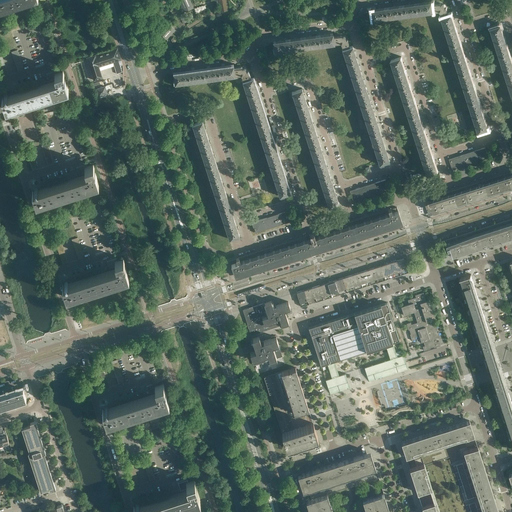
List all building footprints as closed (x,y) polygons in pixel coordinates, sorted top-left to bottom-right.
[(188,0),(180,0),(184,10),(191,6),(188,0)] [(433,6),(433,4),(432,1),(417,3),(419,14),(434,12),(433,6)] [(419,14),(417,3),(402,5),(404,16),(419,14)] [(449,14),(446,7),(445,7),(444,4),(441,4),(441,3),(433,4),(433,6),(434,12),(440,11),(442,17),(449,14)] [(196,13),(207,10),(206,5),(195,7),(196,13)] [(404,16),(402,5),(387,7),(389,18),(404,16)] [(389,18),(387,7),(372,9),(373,16),(372,16),(373,19),(374,19),(374,20),(389,18)] [(457,29),(455,22),(452,13),(449,14),(442,17),(441,17),(446,32),(457,29)] [(159,30),(165,35),(171,28),(171,29),(169,27),(169,26),(167,25),(165,24),(165,23),(159,30)] [(506,39),(504,33),(505,33),(504,30),(503,31),(501,24),(491,28),(495,42),(506,39)] [(461,43),(459,36),(457,29),(446,32),(451,46),(461,43)] [(334,44),(334,43),(334,37),(333,36),(333,33),(318,35),(319,46),(334,44)] [(319,46),(318,35),(303,37),(304,48),(319,46)] [(349,46),(347,39),(346,39),(345,36),(341,36),(341,35),(333,36),(334,37),(334,43),(341,43),(342,49),(349,46)] [(304,48),(303,37),(288,39),(289,50),(304,48)] [(289,50),(288,39),(273,41),(274,48),(273,48),(273,51),(274,51),(274,52),(289,50)] [(510,53),(508,47),(509,47),(508,45),(507,45),(506,39),(495,42),(500,57),(510,53)] [(466,57),(464,51),(461,43),(451,46),(455,60),(466,57)] [(357,60),(355,54),(352,45),(349,46),(342,49),(347,63),(357,60)] [(99,66),(120,60),(121,59),(117,48),(87,57),(94,80),(102,78),(99,66)] [(511,68),(511,59),(510,53),(500,57),(504,71),(511,68)] [(406,71),(404,65),(405,65),(404,62),(403,63),(401,56),(391,60),(396,74),(406,71)] [(470,71),(468,65),(466,57),(455,60),(460,75),(470,71)] [(362,74),(360,68),(357,60),(347,63),(351,78),(362,74)] [(235,76),(235,75),(234,69),(234,68),(233,65),(218,67),(220,78),(235,76)] [(220,78),(218,67),(203,69),(205,80),(220,78)] [(250,78),(247,71),(246,71),(245,68),(242,68),(242,67),(234,68),(234,69),(235,75),(241,75),(243,81),(250,78)] [(205,80),(203,69),(188,71),(190,82),(205,80)] [(6,109),(68,89),(65,79),(62,80),(61,76),(64,75),(63,71),(57,73),(56,71),(47,74),(49,81),(56,78),(58,77),(58,81),(3,99),(3,100),(6,109)] [(190,82),(188,71),(173,73),(174,80),(173,80),(174,83),(175,83),(175,84),(190,82)] [(411,85),(409,79),(410,79),(409,77),(408,77),(406,71),(396,74),(400,89),(411,85)] [(475,86),(473,79),(470,71),(460,75),(465,89),(475,86)] [(366,89),(364,83),(362,74),(351,78),(356,92),(366,89)] [(258,92),(256,86),(253,77),(250,78),(243,81),(242,81),(247,96),(258,92)] [(415,100),(414,94),(413,94),(414,93),(414,91),(413,91),(411,85),(400,89),(405,103),(415,100)] [(109,91),(108,88),(106,89),(105,86),(97,88),(99,95),(108,92),(109,91)] [(480,100),(478,94),(475,86),(465,89),(469,103),(480,100)] [(307,103),(305,97),(306,96),(305,94),(304,95),(302,88),(292,92),(296,106),(307,103)] [(371,103),(369,97),(366,89),(356,92),(360,106),(371,103)] [(262,107),(260,100),(258,92),(247,96),(252,110),(262,107)] [(420,114),(418,108),(419,108),(418,105),(417,106),(415,100),(405,103),(410,117),(420,114)] [(484,114),(482,108),(480,100),(469,103),(474,118),(484,114)] [(51,114),(57,112),(55,105),(54,105),(54,103),(47,105),(49,110),(50,110),(51,114)] [(311,117),(309,111),(310,111),(310,109),(309,109),(307,103),(296,106),(301,121),(311,117)] [(375,117),(374,111),(371,103),(360,106),(365,121),(375,117)] [(267,121),(265,115),(262,107),(252,110),(256,124),(267,121)] [(425,128),(423,122),(424,122),(423,120),(422,120),(420,114),(410,117),(414,132),(425,128)] [(489,129),(486,120),(484,114),(474,118),(478,132),(479,132),(479,133),(483,132),(483,131),(489,129)] [(316,132),(314,125),(315,125),(314,123),(313,123),(311,117),(301,121),(305,135),(316,132)] [(380,132),(378,126),(375,117),(365,121),(370,135),(380,132)] [(207,135),(205,129),(206,129),(205,126),(204,127),(202,120),(192,124),(197,138),(207,135)] [(271,135),(269,129),(267,121),(256,124),(261,139),(271,135)] [(429,143),(427,137),(428,137),(428,134),(427,135),(425,128),(414,132),(419,146),(429,143)] [(320,146),(319,140),(319,137),(318,138),(316,132),(305,135),(310,149),(320,146)] [(385,146),(383,140),(380,132),(370,135),(374,149),(385,146)] [(212,149),(210,143),(211,143),(210,141),(209,141),(207,135),(197,138),(201,153),(212,149)] [(276,150),(274,143),(271,135),(261,139),(266,153),(276,150)] [(434,157),(432,151),(433,151),(432,149),(431,149),(429,143),(419,146),(423,161),(434,157)] [(325,160),(323,154),(324,154),(323,152),(322,152),(320,146),(310,149),(315,164),(325,160)] [(389,161),(387,154),(385,146),(374,149),(379,164),(380,164),(380,165),(384,164),(383,163),(389,161)] [(453,169),(489,158),(485,147),(449,159),(453,169)] [(216,164),(214,157),(215,157),(215,155),(214,155),(212,149),(201,153),(206,167),(216,164)] [(281,164),(279,158),(276,150),(266,153),(270,167),(281,164)] [(438,172),(436,165),(437,165),(437,163),(436,163),(434,157),(423,161),(428,175),(438,172)] [(330,175),(328,169),(329,168),(328,166),(327,166),(325,160),(315,164),(319,178),(330,175)] [(36,202),(98,183),(95,173),(92,174),(91,170),(94,169),(93,165),(87,167),(86,164),(77,167),(79,174),(87,172),(86,171),(88,171),(88,175),(33,193),(33,194),(36,203),(36,202)] [(221,178),(219,172),(220,172),(219,169),(218,170),(216,164),(206,167),(211,181),(221,178)] [(285,178),(283,172),(281,164),(270,167),(275,182),(285,178)] [(511,187),(511,186),(511,171),(510,172),(511,176),(509,177),(506,178),(505,174),(482,181),(483,185),(479,186),(478,182),(480,182),(428,198),(429,201),(427,201),(427,204),(428,204),(430,209),(431,213),(511,187)] [(334,189),(332,183),(333,183),(333,180),(332,181),(330,175),(319,178),(324,192),(334,189)] [(226,192),(224,186),(225,186),(224,184),(223,184),(221,178),(211,181),(215,196),(226,192)] [(290,193),(288,186),(285,178),(275,182),(279,196),(290,193)] [(353,201),(389,190),(386,179),(350,191),(353,201)] [(339,204),(337,197),(338,197),(337,195),(336,195),(334,189),(324,192),(329,207),(339,204)] [(230,207),(228,201),(229,200),(229,198),(228,198),(226,192),(215,196),(220,210),(230,207)] [(322,248),(363,235),(402,222),(397,209),(399,208),(398,206),(310,235),(311,237),(310,237),(311,240),(309,240),(308,241),(306,236),(229,261),(229,263),(231,262),(235,276),(314,251),(318,249),(323,249),(322,248)] [(235,221),(233,215),(234,215),(233,212),(232,213),(230,207),(220,210),(224,224),(235,221)] [(255,233),(291,221),(288,211),(252,222),(255,233)] [(240,236),(237,229),(238,229),(238,227),(237,227),(235,221),(224,224),(229,239),(240,236)] [(511,222),(447,243),(448,245),(447,245),(451,257),(451,256),(454,255),(454,256),(455,257),(511,238),(511,222)] [(67,296),(128,277),(128,276),(125,267),(123,267),(121,264),(123,263),(125,263),(123,258),(118,260),(117,260),(116,258),(107,261),(109,268),(117,266),(116,265),(118,265),(118,269),(63,287),(63,288),(66,297),(67,296)] [(408,272),(404,258),(396,260),(400,275),(408,272)] [(400,275),(396,260),(381,265),(385,280),(400,275)] [(385,280),(381,265),(373,268),(375,276),(377,282),(385,280)] [(375,276),(373,268),(371,268),(342,278),(347,292),(376,283),(377,282),(375,276)] [(504,376),(498,357),(494,346),(493,343),(475,288),(471,275),(471,274),(461,277),(461,278),(474,318),(483,346),(483,347),(483,349),(484,351),(485,354),(489,366),(489,367),(493,379),(493,380),(494,381),(511,436),(511,402),(508,390),(504,378),(504,376)] [(347,292),(342,278),(335,280),(339,294),(347,292)] [(339,294),(335,280),(327,282),(332,297),(339,294)] [(332,297),(327,282),(320,285),(324,299),(332,297)] [(324,299),(320,285),(312,287),(317,302),(324,299)] [(317,302),(312,287),(297,292),(301,307),(317,302)] [(434,324),(432,320),(436,319),(433,310),(434,310),(432,304),(431,304),(429,300),(420,303),(419,301),(426,299),(423,292),(415,295),(416,297),(408,300),(409,304),(401,306),(404,315),(414,312),(417,322),(411,324),(411,322),(406,323),(408,330),(411,329),(412,333),(410,334),(412,341),(416,339),(415,337),(419,336),(421,342),(423,341),(425,345),(423,346),(424,351),(430,348),(430,346),(433,345),(434,347),(440,345),(439,341),(437,341),(436,337),(440,336),(438,332),(436,328),(437,328),(436,323),(434,324)] [(285,311),(285,310),(287,310),(287,311),(288,311),(291,310),(292,310),(292,309),(291,308),(290,308),(288,301),(288,302),(276,305),(275,305),(273,306),(271,301),(243,310),(247,322),(251,335),(267,330),(289,323),(287,318),(285,311)] [(399,340),(387,302),(309,327),(321,365),(341,359),(341,358),(348,356),(351,355),(354,354),(366,350),(399,340)] [(282,356),(276,335),(271,337),(271,338),(263,341),(264,343),(262,344),(259,336),(252,338),(253,343),(254,343),(255,346),(254,346),(255,348),(256,350),(250,352),(254,365),(255,365),(282,356)] [(369,382),(409,370),(409,369),(404,355),(398,357),(394,342),(387,344),(390,354),(391,359),(366,367),(365,367),(369,382)] [(333,377),(340,375),(335,360),(328,363),(333,377)] [(288,370),(281,372),(294,414),(309,409),(295,367),(288,370)] [(350,388),(345,373),(344,374),(340,375),(333,377),(327,379),(326,380),(330,395),(331,394),(350,388)] [(0,407),(26,400),(23,389),(19,390),(18,387),(25,385),(25,387),(27,386),(26,383),(0,391),(0,407)] [(106,421),(168,401),(165,391),(163,392),(161,388),(165,387),(163,383),(157,385),(156,383),(147,386),(149,393),(157,391),(156,390),(158,389),(158,393),(103,411),(103,413),(106,421)] [(464,438),(466,437),(467,440),(475,438),(474,435),(469,420),(401,442),(406,456),(413,454),(464,438)] [(56,489),(45,453),(46,452),(36,421),(30,423),(31,425),(22,428),(30,452),(28,452),(41,491),(50,488),(50,490),(56,489)] [(313,423),(282,433),(286,447),(292,446),(318,437),(315,428),(313,423)] [(9,443),(7,435),(1,436),(4,445),(9,443)] [(498,511),(486,473),(478,446),(468,450),(466,445),(464,438),(413,454),(416,466),(424,464),(424,465),(450,457),(465,502),(467,511),(498,511)] [(359,473),(376,468),(374,464),(373,460),(372,458),(371,455),(370,452),(346,460),(310,471),(298,475),(299,479),(303,491),(308,490),(318,486),(359,473)] [(424,464),(416,466),(410,468),(423,511),(439,511),(424,465),(424,464)] [(135,511),(156,511),(200,498),(196,488),(194,489),(193,485),(196,484),(194,480),(188,482),(187,480),(178,483),(181,490),(188,488),(188,487),(189,486),(190,490),(134,508),(134,510),(135,511)] [(384,494),(384,493),(371,497),(367,498),(362,500),(363,503),(366,511),(389,511),(388,507),(387,504),(385,497),(384,497),(383,494),(384,494)] [(333,511),(328,495),(327,494),(320,496),(311,499),(306,501),(309,511),(333,511)]
